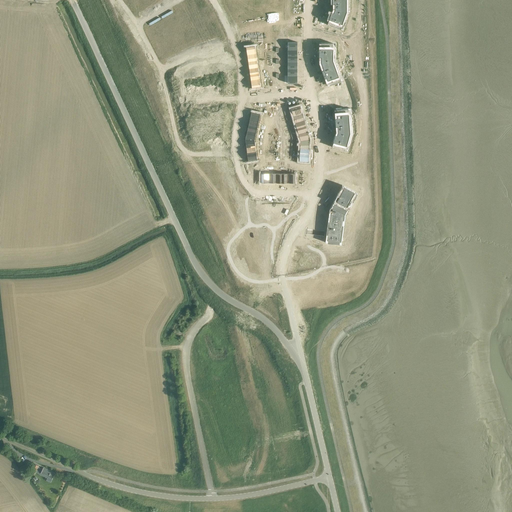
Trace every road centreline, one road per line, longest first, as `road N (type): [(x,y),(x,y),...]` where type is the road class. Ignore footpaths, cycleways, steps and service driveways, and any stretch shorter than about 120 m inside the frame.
road 1 (unclassified): [(302,367),(268,324),(205,279),(149,167)]
road 2 (tertiary): [(211,498),(128,489),(0,438)]
road 3 (residential): [(308,0),(316,197)]
road 4 (unclassified): [(211,498),(186,369),(189,339),(207,316)]
road 5 (unclassified): [(149,167),(72,0)]
road 6 (residential): [(316,197),(283,261),(302,367)]
road 7 (residential): [(119,0),(161,70),(184,151)]
road 8 (residential): [(213,0),(241,83),(234,156)]
road 9 (tertiary): [(329,477),(211,498)]
